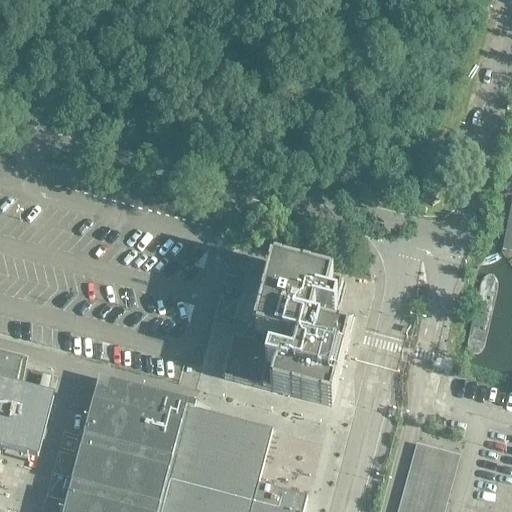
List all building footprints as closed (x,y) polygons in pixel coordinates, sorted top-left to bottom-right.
[(350,337),(339,334),(340,330),(342,330),(343,330),(344,330),(345,329),(346,329),(347,328),(347,327),(348,325),(347,324),(347,323),(346,322),(346,321),(345,321),(344,320),(342,320),(341,320),(340,321),(339,321),(338,322),(338,323),(338,325),(333,324),(335,314),(335,313),(337,306),(343,284),(272,265),(253,336),(256,337),(254,343),(232,338),(221,380),(331,408),(350,337)] [(0,455),(37,465),(53,405),(13,395),(21,366),(0,360),(0,455)] [(46,398),(51,380),(43,378),(38,396),(46,398)] [(158,511),(186,410),(188,404),(99,381),(63,511),(158,511)] [(303,511),(307,500),(258,487),(273,432),(186,410),(158,511),(303,511)] [(417,443),(399,511),(445,511),(461,454),(417,443)]
